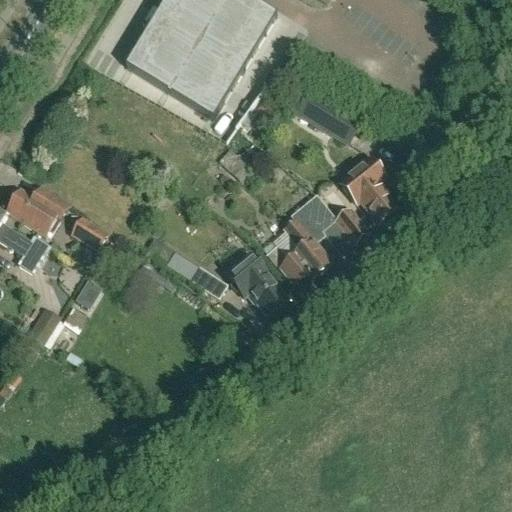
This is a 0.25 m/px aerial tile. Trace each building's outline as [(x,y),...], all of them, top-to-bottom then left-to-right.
[(158,20),(126,73),(127,73),(213,125),(213,126),(277,22),(241,0),(229,0),(222,11),(203,0),(169,0),(157,20),(158,20)] [(295,120),(349,152),(363,129),(308,97),(295,120)] [(230,154),(220,164),(218,167),(243,190),(264,165),(249,151),(238,162),(230,154)] [(378,231),(379,230),(382,231),(397,219),(397,216),(399,214),(381,191),(388,186),(371,165),(340,190),(357,211),(360,208),(378,231)] [(34,205),(20,196),(18,199),(13,196),(3,212),(8,215),(6,219),(8,220),(46,243),(57,226),(61,229),(71,212),(41,194),(34,205)] [(337,226),(335,225),(316,202),(291,222),(294,227),(283,235),(286,238),(301,257),(289,268),(273,248),(263,257),(279,276),(293,293),(305,283),(309,288),(333,268),(317,248),(324,242),(341,262),(354,251),(334,228),(337,226)] [(354,251),(365,241),(370,238),(350,213),(335,225),(337,226),(334,228),(354,251)] [(8,220),(6,219),(0,215),(0,247),(23,261),(17,270),(35,281),(52,253),(33,242),(30,247),(2,230),(8,220)] [(83,225),(73,241),(98,257),(108,241),(83,225)] [(145,258),(166,272),(175,257),(155,243),(145,258)] [(288,306),(261,273),(250,259),(224,280),(244,304),(249,300),(267,323),(288,306)] [(199,273),(191,287),(219,305),(227,291),(199,273)] [(43,355),(53,337),(61,324),(45,313),(26,344),(43,355)]
